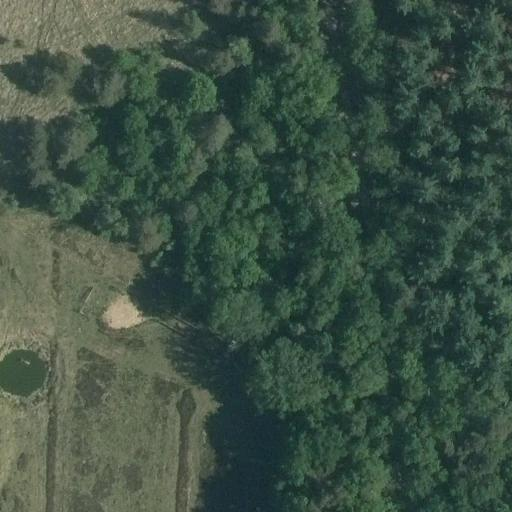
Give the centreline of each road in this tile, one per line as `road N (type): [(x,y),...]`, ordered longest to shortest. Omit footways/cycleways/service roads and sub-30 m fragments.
road 1 (track): [(325,0),(360,193),(393,459),(411,511)]
road 2 (track): [(368,511),(345,494),(276,473),(276,511)]
